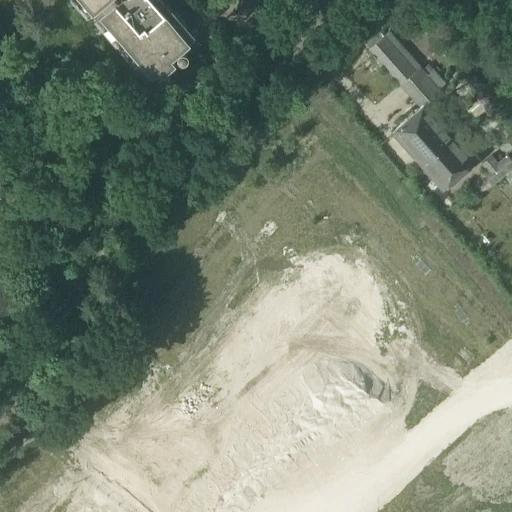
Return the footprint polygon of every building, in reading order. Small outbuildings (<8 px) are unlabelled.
[(88,0),(90,2),(91,0),(98,0),(102,4),(97,9),(149,70),(187,37),(155,0),(88,0)] [(380,30),(365,43),(420,107),(429,100),(445,86),(394,27),(385,36),(380,30)] [(422,165),(458,134),(429,100),(418,109),(417,108),(403,120),(404,121),(393,131),(422,165)] [(315,113),(305,122),(315,132),(324,122),(315,113)] [(276,121),(243,154),(262,172),(295,140),(276,121)] [(305,122),(296,131),(305,141),(315,132),(305,122)] [(458,134),(422,165),(444,189),(479,158),(471,148),(475,144),(473,142),(476,140),(466,128),(458,134)] [(306,151),(273,184),(291,202),(294,199),(293,198),(323,168),(306,151)] [(488,170),(485,174),(493,183),(511,166),(511,159),(507,154),(498,162),(491,155),(482,163),(488,170)] [(323,168),(293,198),(294,199),(311,216),(344,183),(326,165),(323,168)] [(357,180),(348,190),(358,199),(367,190),(357,180)] [(348,190),(338,199),(348,209),(358,199),(348,190)] [(193,221),(178,236),(181,240),(186,235),(199,248),(194,253),(198,257),(203,252),(202,252),(232,222),(231,222),(222,212),(226,207),(219,200),(196,223),(193,221)] [(364,203),(331,236),(348,253),(378,224),(379,224),(382,221),(364,203)] [(232,222),(202,252),(203,252),(216,266),(211,270),(215,274),(220,269),(219,269),(249,239),(248,239),(238,229),(243,224),(236,217),(231,222),(232,222)] [(348,253),(345,256),(363,274),(396,241),(379,224),(378,224),(348,253)] [(249,239),(219,269),(220,269),(233,282),(228,287),(232,291),(267,257),(255,246),(260,241),(253,234),(248,239),(249,239)] [(412,235),(403,245),(412,254),(422,245),(412,235)] [(403,245),(393,254),(403,264),(412,254),(403,245)] [(419,258),(386,291),(402,308),(403,309),(433,279),(434,279),(437,276),(419,258)] [(402,308),(399,311),(418,329),(451,296),(434,279),(433,279),(403,309),(402,308)] [(467,290),(458,300),(467,309),(477,300),(467,290)] [(458,300),(448,309),(458,319),(467,309),(458,300)] [(291,332),(275,348),(278,352),(283,347),(296,360),(291,365),(295,369),(300,364),(299,363),(329,334),(328,333),(319,323),(323,319),(316,312),(293,335),(291,332)] [(476,322),(443,355),(461,373),(494,340),(476,322)] [(329,334),(299,363),(300,364),(313,377),(308,382),(312,386),(317,381),(316,380),(346,351),(345,350),(335,340),(340,336),(333,329),(328,333),(329,334)] [(168,334),(136,367),(154,385),(186,352),(168,334)] [(346,351),(316,380),(317,381),(330,394),(325,399),(329,403),(334,398),(334,397),(363,368),(362,367),(352,357),(357,353),(350,346),(345,350),(346,351)] [(98,351),(89,361),(98,371),(108,361),(98,351)] [(108,361),(98,371),(108,380),(117,371),(108,361)] [(363,368),(334,397),(334,398),(347,411),(342,416),(346,420),(351,415),(350,414),(380,385),(379,384),(370,375),(374,370),(367,363),(362,367),(363,368)] [(78,395),(107,425),(106,425),(110,429),(128,411),(95,378),(78,395)] [(380,385),(350,414),(351,415),(364,428),(359,433),(363,437),(368,432),(367,432),(397,402),(396,402),(387,392),(391,387),(384,380),(379,384),(380,385)] [(75,391),(57,409),(90,442),(106,425),(107,425),(78,395),(75,391)] [(397,402),(367,432),(368,432),(381,445),(376,450),(380,454),(414,420),(403,409),(408,404),(401,397),(396,402),(397,402)] [(221,413),(214,420),(219,424),(220,424),(249,453),(250,452),(263,439),(268,444),(271,440),(237,406),(226,417),(221,413)] [(43,407),(33,417),(43,426),(52,416),(43,407)] [(52,416),(43,426),(52,436),(62,426),(52,416)] [(204,429),(197,437),(202,441),(203,441),(232,470),(233,469),(246,456),(251,461),(255,457),(250,452),(249,453),(220,424),(219,424),(209,434),(204,429)] [(35,431),(17,449),(20,452),(21,452),(51,481),(68,464),(35,431)] [(187,446),(180,454),(185,458),(186,458),(215,487),(216,486),(229,473),(234,478),(237,474),(233,469),(232,470),(203,441),(202,441),(192,451),(187,446)] [(20,452),(4,469),(36,502),(55,484),(51,481),(21,452),(20,452)] [(170,464),(163,471),(168,475),(198,504),(199,504),(212,490),(217,495),(221,491),(216,486),(215,487),(186,458),(185,458),(175,468),(170,464)] [(442,478),(439,481),(444,486),(470,511),(476,511),(484,505),(489,510),(496,502),(464,470),(466,468),(459,461),(456,464),(461,469),(447,483),(442,478)] [(153,481),(146,488),(151,492),(152,492),(171,511),(190,511),(195,507),(199,511),(200,511),(204,509),(199,504),(198,504),(168,475),(158,485),(153,481)] [(425,495),(422,498),(426,503),(427,503),(436,511),(470,511),(444,486),(430,500),(425,495)] [(136,498),(129,505),(136,511),(171,511),(152,492),(151,492),(141,502),(136,498)] [(408,511),(407,511),(436,511),(427,503),(426,503),(417,511),(408,511)]
